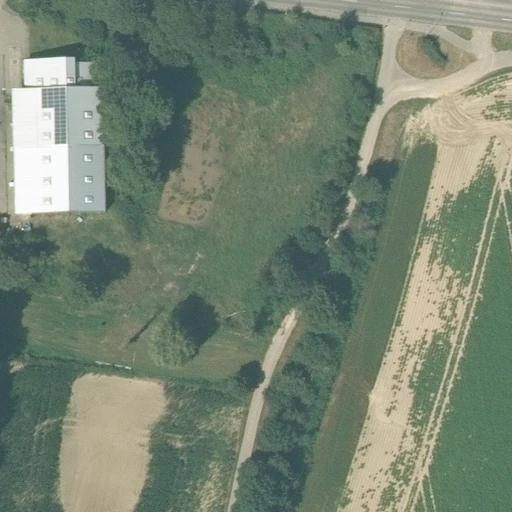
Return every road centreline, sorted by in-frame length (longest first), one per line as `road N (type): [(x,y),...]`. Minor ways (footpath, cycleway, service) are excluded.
road 1 (track): [(234,511),(271,357),(330,246),(386,88),(397,8)]
road 2 (secondary): [(331,0),(511,21)]
road 3 (track): [(386,88),(431,89),(488,61),(477,17)]
